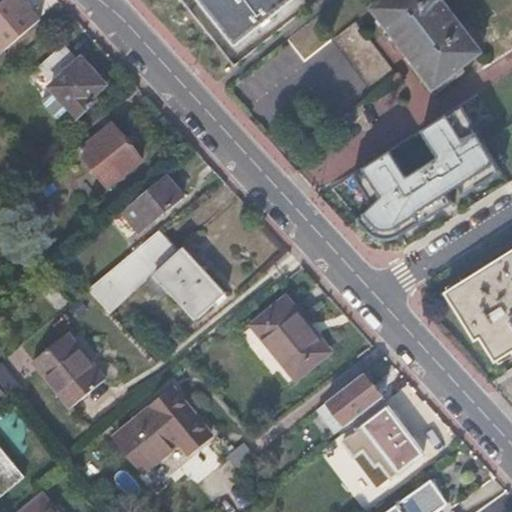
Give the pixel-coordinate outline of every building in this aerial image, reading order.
[(20,0),(2,0),(0,2),(0,46),(4,51),(39,21),(20,0)] [(199,0),(236,44),(287,0),(199,0)] [(482,50),(443,0),(384,0),(375,7),(402,41),(406,39),(440,83),(482,50)] [(396,74),(356,22),(332,40),(373,92),(396,74)] [(36,63),(54,84),(51,87),(53,90),(73,113),(78,119),(95,104),(92,100),(107,86),(82,59),(78,63),(59,42),(36,63)] [(73,113),(53,90),(41,100),(42,105),(56,122),(61,123),(73,113)] [(71,140),(109,188),(142,160),(103,113),(71,140)] [(370,164),(387,190),(421,168),(405,142),(370,164)] [(165,174),(121,210),(139,232),(152,220),(150,217),(153,214),(156,218),(182,196),(165,174)] [(159,231),(88,290),(109,314),(147,282),(162,298),(173,289),(200,320),(227,297),(185,250),(181,255),(159,231)] [(496,361),(511,350),(511,252),(448,293),(464,318),(468,316),(496,361)] [(35,283),(53,304),(64,295),(46,273),(35,283)] [(250,324),(289,372),(325,344),(286,296),(250,324)] [(104,379),(67,334),(33,362),(70,408),(104,379)] [(331,352),(325,344),(289,372),(296,381),(331,352)] [(0,385),(8,396),(18,388),(0,364),(0,385)] [(337,393),(345,403),(338,409),(348,422),(381,396),(364,372),(337,393)] [(173,388),(114,436),(143,472),(179,444),(187,454),(211,435),(173,388)] [(345,403),(337,393),(316,409),(336,432),(348,422),(338,409),(345,403)] [(386,406),(341,440),(353,456),(362,449),(375,465),(378,462),(391,477),(422,453),(386,406)] [(247,442),(230,453),(239,467),(256,456),(247,442)] [(0,448),(0,495),(23,475),(0,448)] [(429,479),(383,511),(434,511),(448,502),(429,479)] [(57,511),(43,493),(17,511),(57,511)]
